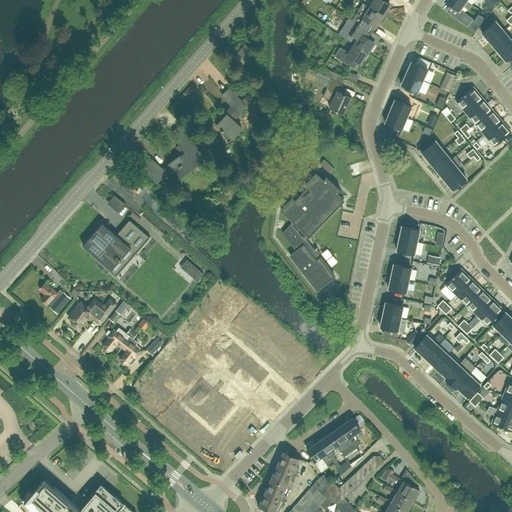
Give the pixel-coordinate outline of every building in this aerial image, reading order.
[(373,0),(369,7),(382,16),(390,5),(385,2),(385,0),(373,0)] [(466,0),(465,0),(444,0),(459,10),(466,0)] [(356,22),(367,29),(371,24),(375,27),(382,16),(369,7),(369,8),(363,4),(352,20),(356,22)] [(474,20),(461,11),(456,18),(469,27),(474,20)] [(481,33),(489,42),(503,30),(495,21),(481,33)] [(354,45),(367,53),(374,42),(363,35),(367,29),(356,22),(352,29),(361,34),(354,45)] [(497,51),(511,40),(503,30),(489,42),(497,51)] [(511,40),(497,51),(505,61),(511,54),(511,40)] [(253,51),(245,44),(234,57),(241,63),(253,51)] [(367,53),(354,45),(348,53),(340,48),(334,56),(351,68),(355,61),(360,64),(367,53)] [(406,73),(422,80),(427,69),(411,61),(406,73)] [(307,71),(318,77),(315,82),(327,87),(323,96),(332,101),(329,107),(343,114),(351,97),(339,91),(342,84),(337,81),(340,74),(327,70),(325,76),(308,68),(307,71)] [(417,91),(422,80),(406,73),(405,74),(404,73),(402,79),(403,79),(401,84),(417,91)] [(225,112),(233,120),(245,106),(229,87),(222,94),(231,105),(225,112)] [(465,112),(483,98),(473,87),(456,101),(465,112)] [(465,112),(475,123),(492,109),(483,98),(465,112)] [(390,110),(406,117),(411,106),(394,99),(390,110)] [(418,99),(409,114),(415,117),(417,114),(422,117),(423,115),(428,119),(434,108),(418,99)] [(475,123),(484,135),(501,120),(492,109),(475,123)] [(401,129),(406,117),(390,110),(389,111),(386,116),(387,117),(385,122),(401,129)] [(241,127),(233,120),(225,112),(215,123),(222,128),(221,130),(222,131),(223,130),(226,132),(224,135),(228,141),(233,136),(241,127)] [(450,112),(445,116),(451,122),(455,118),(450,112)] [(409,118),(404,129),(411,132),(415,121),(409,118)] [(511,131),(501,120),(484,135),(494,146),(511,131)] [(466,124),(460,129),(464,133),(467,131),(470,128),(466,124)] [(205,159),(181,125),(171,132),(180,145),(176,147),(180,152),(184,150),(186,153),(181,157),(180,155),(169,163),(162,168),(152,159),(142,171),(141,171),(156,183),(167,170),(172,167),(179,177),(205,159)] [(459,144),(464,140),(461,135),(458,137),(455,140),(459,144)] [(426,143),(418,150),(425,160),(427,158),(429,161),(443,150),(435,140),(428,146),(426,143)] [(476,154),(472,149),(467,154),(471,158),(476,154)] [(443,150),(429,161),(437,170),(450,159),(443,150)] [(444,180),(458,168),(450,159),(437,170),(444,180)] [(328,163),(324,168),(330,173),(334,169),(328,163)] [(466,178),(458,168),(444,180),(452,189),(466,178)] [(320,258),(321,258),(320,257),(319,258),(305,239),(308,235),(309,236),(309,235),(308,234),(319,224),(320,224),(319,223),(332,210),(332,211),(333,210),(332,210),(342,199),(343,200),(343,199),(337,193),(339,190),(340,191),(341,190),(326,175),(325,176),(326,177),(323,179),(316,172),(315,173),(316,174),(306,184),(305,183),(305,184),(308,187),(295,200),(292,197),(291,198),(292,198),(282,209),(282,208),(281,209),(294,221),(282,233),(296,250),(290,255),(291,255),(300,267),(299,267),(303,271),(317,288),(316,289),(317,289),(335,276),(334,275),(333,276),(320,258)] [(456,220),(462,212),(458,209),(452,218),(456,220)] [(111,270),(119,261),(130,248),(136,253),(150,237),(132,221),(119,237),(104,223),(102,222),(91,235),(82,245),(91,252),(111,270)] [(399,237),(417,241),(419,229),(402,225),(399,237)] [(396,250),(414,253),(417,241),(399,237),(396,250)] [(187,260),(180,267),(196,281),(203,274),(187,260)] [(391,276),(408,279),(411,267),(393,264),(391,276)] [(471,279),(461,268),(445,284),(456,295),(471,279)] [(388,288),(406,292),(408,279),(391,276),(388,288)] [(482,289),(471,279),(456,295),(466,305),(482,289)] [(45,294),(41,299),(47,304),(49,302),(52,305),(50,307),(56,312),(70,298),(60,289),(57,293),(45,282),(39,289),(45,294)] [(492,299),(482,289),(466,305),(477,315),(492,299)] [(103,305),(94,297),(87,306),(80,301),(68,317),(73,320),(71,323),(78,328),(88,315),(99,324),(116,303),(109,298),(103,305)] [(441,310),(447,304),(442,299),(437,305),(441,310)] [(503,309),(492,299),(477,315),(481,319),(487,325),(503,309)] [(383,314),(400,318),(403,306),(385,302),(383,314)] [(441,310),(446,314),(451,308),(447,304),(441,310)] [(122,315),(116,311),(110,319),(115,323),(122,315)] [(511,318),(505,311),(493,324),(502,333),(511,322),(511,318)] [(242,313),(228,329),(240,340),(255,324),(254,323),(253,325),(248,320),(249,319),(248,318),(247,319),(241,314),(242,313)] [(380,326),(397,330),(400,318),(383,314),(382,315),(381,315),(380,321),(381,321),(380,326)] [(468,323),(464,319),(458,325),(462,329),(468,323)] [(481,319),(478,322),(484,328),(487,325),(481,319)] [(511,322),(502,333),(510,341),(511,339),(511,322)] [(462,329),(467,333),(472,327),(468,323),(462,329)] [(116,342),(121,346),(129,336),(126,334),(124,337),(122,335),(124,331),(118,327),(116,330),(113,329),(111,332),(108,330),(105,333),(109,337),(103,345),(110,350),(116,342)] [(129,336),(121,346),(126,350),(120,357),(127,363),(133,355),(135,356),(140,349),(139,348),(141,346),(136,343),(138,341),(133,337),(137,332),(130,327),(127,332),(130,334),(129,336)] [(261,328),(249,343),(261,354),(274,339),(272,340),(267,336),(268,334),(267,333),(266,335),(261,330),(262,329),(261,328)] [(462,339),(465,336),(460,332),(454,338),(459,342),(462,339)] [(424,358),(437,344),(426,333),(413,348),(424,358)] [(163,343),(157,338),(147,349),(153,354),(163,343)] [(277,342),(261,360),(274,371),(290,353),(289,353),(288,354),(283,349),(284,348),(283,347),(282,348),(276,344),(278,342),(277,342)] [(424,358),(435,368),(448,354),(437,344),(424,358)] [(494,359),(499,353),(495,349),(489,355),(494,359)] [(494,359),(498,363),(503,357),(499,353),(494,359)] [(435,368),(444,377),(443,379),(444,379),(459,363),(448,354),(435,368)] [(295,359),(281,375),(293,387),(308,370),(307,370),(306,371),(301,367),(302,365),(301,364),(300,366),(294,361),(295,360),(295,359)] [(444,379),(454,389),(469,373),(459,363),(444,379)] [(469,373),(454,389),(455,390),(457,388),(468,398),(481,384),(469,373)] [(171,377),(164,386),(171,392),(179,384),(171,377)] [(273,380),(266,387),(281,400),(288,393),(273,380)] [(511,382),(509,382),(503,395),(511,399),(511,382)] [(473,396),(479,402),(483,398),(477,392),(473,396)] [(511,399),(503,395),(497,408),(511,414),(511,399)] [(473,396),(469,401),(470,402),(474,406),(475,406),(479,402),(473,396)] [(160,399),(152,408),(156,411),(164,402),(160,399)] [(470,402),(466,406),(470,410),(474,406),(470,402)] [(172,403),(161,415),(199,449),(210,437),(172,403)] [(511,430),(511,414),(497,408),(492,422),(511,431),(511,430)] [(243,409),(215,442),(227,452),(255,420),(243,409)] [(341,425),(355,446),(360,443),(353,434),(360,429),(352,417),(341,425)] [(330,432),(334,439),(332,440),(336,446),(337,445),(345,455),(356,448),(355,446),(341,425),(330,432)] [(330,432),(317,441),(332,463),(336,460),(330,451),(336,446),(332,440),(334,439),(330,432)] [(328,466),(332,463),(317,441),(306,449),(314,461),(321,456),(328,466)] [(276,465),(296,474),(302,460),(282,451),(276,465)] [(379,456),(373,456),(372,471),(383,461),(379,456)] [(296,474),(276,465),(270,478),(290,487),(296,474)] [(394,471),(388,468),(387,470),(386,469),(381,477),(388,481),(389,479),(395,482),(398,477),(392,474),(394,471)] [(344,498),(349,493),(350,478),(339,488),(338,488),(332,481),(329,484),(324,475),(323,475),(319,477),(288,511),(313,511),(320,505),(325,509),(333,500),(337,504),(344,498)] [(79,507),(44,477),(32,491),(32,490),(31,490),(32,491),(28,496),(32,499),(28,504),(29,505),(29,504),(37,511),(134,511),(101,482),(79,507)] [(283,501),(290,487),(270,478),(263,492),(283,501)] [(397,491),(413,500),(419,489),(403,480),(397,491)] [(391,488),(385,485),(383,489),(389,493),(391,488)] [(391,502),(407,511),(413,500),(397,491),(391,502)] [(270,511),(278,511),(283,501),(263,492),(257,506),(270,511)] [(386,498),(379,495),(376,501),(383,504),(386,498)] [(348,502),(344,498),(337,504),(336,505),(340,509),(348,502)] [(348,502),(340,509),(342,511),(346,511),(352,507),(348,502)] [(391,502),(385,511),(405,511),(407,511),(391,502)]
